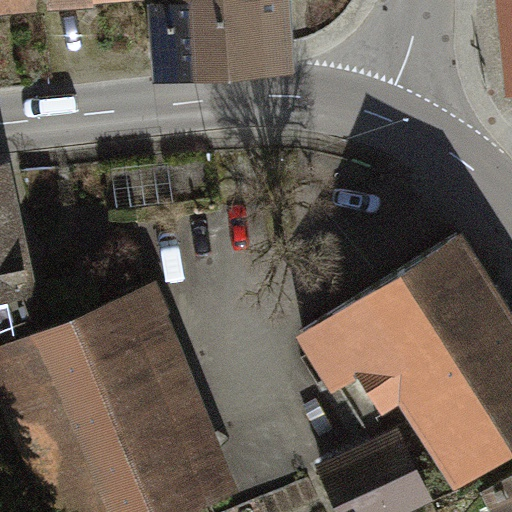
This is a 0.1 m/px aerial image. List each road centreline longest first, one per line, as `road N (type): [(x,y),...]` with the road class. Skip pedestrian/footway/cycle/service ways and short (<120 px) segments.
road 1 (secondary): [(392,116),(298,96),(252,96),(0,124)]
road 2 (secondary): [(511,204),(392,116)]
road 3 (tertiary): [(423,0),(392,116)]
